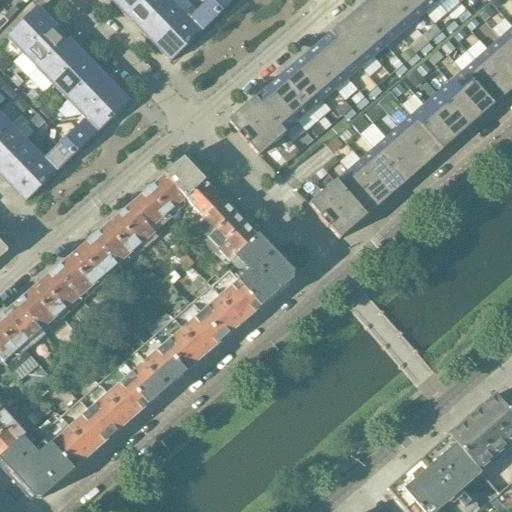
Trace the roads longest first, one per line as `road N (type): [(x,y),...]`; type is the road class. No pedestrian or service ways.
road 1 (residential): [(339,281),(78,511)]
road 2 (residential): [(511,130),(339,281)]
road 3 (residential): [(339,281),(188,124)]
road 4 (residential): [(353,493),(501,363)]
road 5 (residential): [(42,253),(188,124)]
road 6 (residential): [(188,124),(336,0)]
road 7 (residential): [(188,124),(69,0)]
